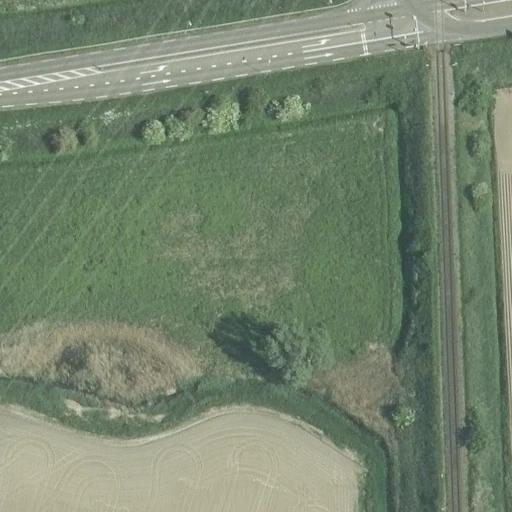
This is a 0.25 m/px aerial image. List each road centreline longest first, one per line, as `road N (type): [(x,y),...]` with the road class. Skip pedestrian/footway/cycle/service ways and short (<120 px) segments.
road 1 (tertiary): [(0,100),(417,39)]
road 2 (tertiary): [(413,9),(0,76)]
